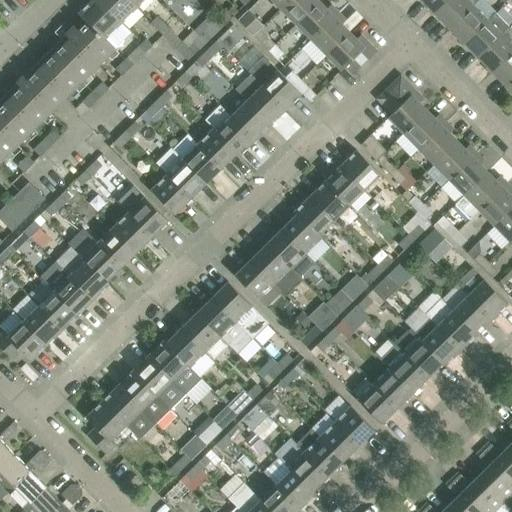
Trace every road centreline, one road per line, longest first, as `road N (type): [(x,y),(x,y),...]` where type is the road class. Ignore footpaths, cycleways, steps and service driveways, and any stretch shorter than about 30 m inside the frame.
road 1 (unclassified): [(32,419),(410,42)]
road 2 (residential): [(511,368),(363,511)]
road 3 (residential): [(410,42),(511,145)]
road 4 (residential): [(120,511),(32,419)]
